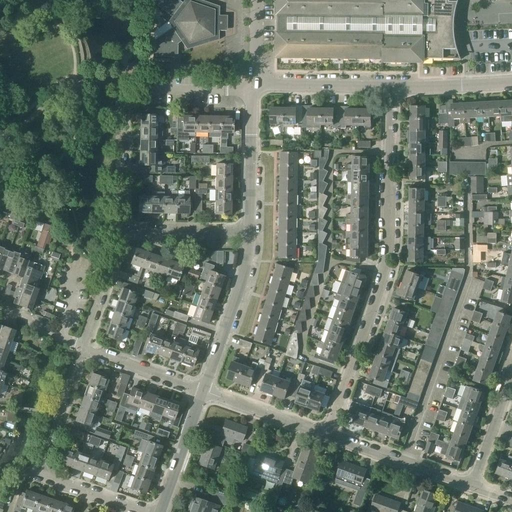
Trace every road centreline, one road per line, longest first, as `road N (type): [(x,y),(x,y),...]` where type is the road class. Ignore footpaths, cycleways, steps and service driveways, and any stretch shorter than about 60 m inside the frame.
road 1 (residential): [(326,435),(384,275),(390,86)]
road 2 (unclassified): [(204,391),(250,229)]
road 3 (residential): [(472,487),(326,435)]
road 4 (unclassified): [(250,229),(252,91)]
road 5 (residential): [(35,474),(83,347)]
road 6 (unclassified): [(390,86),(256,83)]
road 7 (residential): [(326,435),(204,391)]
road 8 (residential): [(204,391),(83,347)]
road 9 (unclassified): [(161,511),(204,391)]
road 10 (residential): [(250,229),(125,231)]
road 11 (residential): [(83,347),(125,231)]
road 12 (unclassified): [(511,82),(390,86)]
